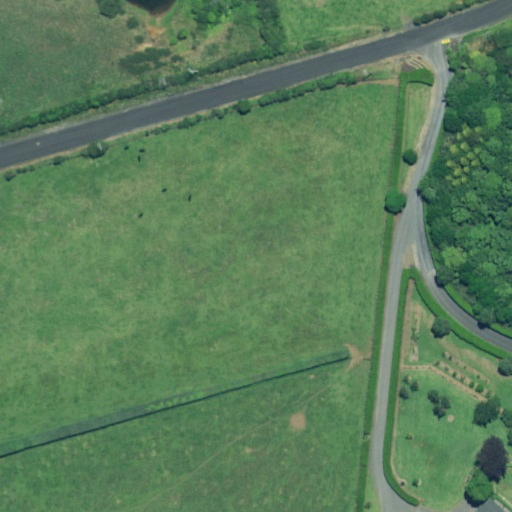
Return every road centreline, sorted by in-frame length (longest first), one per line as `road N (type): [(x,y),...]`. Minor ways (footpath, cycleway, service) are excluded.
road 1 (unclassified): [(511,2),(0,155)]
road 2 (unknown): [(427,32),(447,90),(416,207)]
